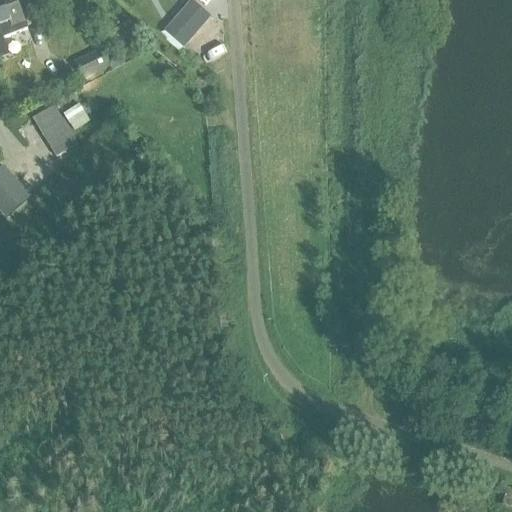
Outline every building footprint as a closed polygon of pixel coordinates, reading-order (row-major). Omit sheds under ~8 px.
[(0,0),(0,59),(10,56),(4,39),(27,30),(15,0),(2,0),(1,0),(0,0)] [(166,33),(183,48),(210,17),(192,2),(166,33)] [(76,64),(85,81),(111,67),(102,50),(76,64)] [(66,111),(80,130),(96,119),(82,100),(66,111)] [(35,120),(58,157),(78,144),(55,107),(35,120)] [(0,204),(12,218),(37,195),(8,162),(0,169),(0,204)] [(511,487),(506,485),(500,504),(511,507),(511,487)]
